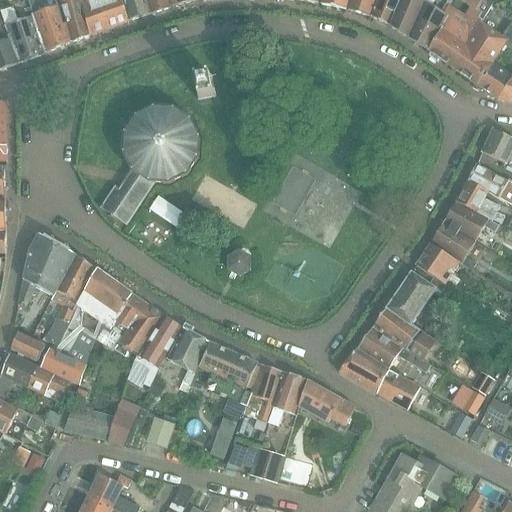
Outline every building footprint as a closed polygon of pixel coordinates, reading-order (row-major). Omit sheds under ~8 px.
[(28,0),(47,54),(74,42),(68,23),(63,25),(54,0),(28,0)] [(60,0),(68,23),(74,42),(74,43),(89,36),(86,23),(81,0),(60,0)] [(86,0),(84,1),(87,19),(91,36),(130,23),(129,21),(122,0),(86,0)] [(147,0),(122,0),(129,21),(151,15),(147,0)] [(147,0),(151,15),(170,9),(168,0),(147,0)] [(171,0),(173,8),(198,3),(197,0),(171,0)] [(322,0),(322,5),(346,10),(348,0),(322,0)] [(351,0),(349,11),(370,17),(375,0),(351,0)] [(389,27),(399,0),(376,0),(371,18),(389,27)] [(425,2),(426,0),(399,0),(389,27),(410,38),(425,2)] [(448,15),(441,11),(441,12),(431,6),(435,0),(426,0),(425,2),(410,38),(428,50),(447,18),(446,18),(448,15)] [(493,4),(487,0),(462,0),(462,1),(471,6),(462,20),(466,22),(463,28),(452,21),(457,12),(449,8),(453,2),(449,0),(447,0),(441,11),(448,15),(446,18),(447,18),(428,50),(428,51),(451,68),(481,24),(482,21),(493,4)] [(11,40),(20,64),(45,54),(33,17),(18,22),(13,8),(2,12),(11,40)] [(491,63),(493,65),(507,43),(511,46),(511,45),(511,25),(502,38),(481,24),(451,68),(476,86),(491,63)] [(0,71),(6,69),(20,64),(11,40),(0,43),(0,71)] [(491,63),(476,86),(496,100),(511,104),(511,78),(493,65),(491,63)] [(194,79),(198,100),(215,96),(211,76),(194,79)] [(154,183),(169,184),(187,175),(198,158),(199,138),(190,120),(173,108),(153,107),(135,116),(124,133),(123,154),(132,171),(125,182),(120,190),(115,187),(100,209),(112,216),(111,218),(114,220),(115,218),(126,226),(154,183)] [(482,154),(506,165),(511,151),(511,139),(493,131),(482,154)] [(467,182),(488,193),(511,206),(511,204),(511,182),(509,181),(508,183),(476,165),(467,182)] [(484,200),(488,193),(467,182),(456,201),(492,221),(504,226),(511,229),(511,220),(496,214),(499,208),(484,200)] [(491,223),(492,221),(456,201),(443,223),(475,243),(484,228),(495,234),(499,228),(491,223)] [(443,223),(430,245),(472,273),(477,264),(467,257),(475,243),(443,223)] [(30,253),(19,305),(26,308),(36,289),(53,298),(56,292),(75,256),(39,236),(30,253)] [(430,245),(415,266),(445,286),(459,265),(472,273),(430,245)] [(227,274),(238,279),(250,271),(248,259),(238,253),(225,259),(227,274)] [(58,320),(56,325),(67,330),(69,326),(77,308),(76,307),(96,269),(75,256),(56,292),(73,301),(70,306),(66,304),(58,320)] [(415,266),(386,309),(412,326),(433,293),(443,300),(450,289),(445,286),(415,266)] [(50,350),(41,369),(71,383),(80,387),(86,367),(95,342),(97,336),(101,325),(111,331),(132,296),(98,271),(77,308),(69,326),(67,330),(58,349),(56,353),(50,350)] [(101,325),(97,336),(105,340),(108,337),(117,342),(119,338),(125,329),(129,332),(139,317),(144,319),(151,309),(132,296),(111,331),(101,325)] [(129,332),(120,345),(137,356),(163,317),(151,309),(144,319),(139,317),(129,332)] [(386,309),(373,328),(407,350),(424,362),(437,344),(430,338),(412,326),(386,309)] [(138,357),(135,362),(150,371),(144,385),(150,388),(160,364),(182,330),(163,317),(137,356),(138,357)] [(50,332),(45,342),(47,343),(58,349),(67,330),(56,325),(58,320),(56,319),(50,332)] [(180,390),(189,394),(209,344),(184,330),(169,361),(188,372),(180,390)] [(425,374),(431,367),(403,351),(372,330),(359,348),(390,369),(397,357),(425,374)] [(17,334),(11,350),(37,362),(44,347),(17,334)] [(247,407),(257,381),(251,378),(257,365),(210,344),(200,368),(215,375),(208,391),(239,405),(247,407)] [(340,373),(408,411),(420,389),(357,350),(340,373)] [(1,376),(14,382),(44,396),(61,405),(65,398),(64,397),(71,383),(9,356),(1,376)] [(274,410),(286,374),(262,366),(257,381),(247,407),(246,412),(257,416),(256,421),(269,425),(274,410)] [(486,398),(495,382),(481,373),(471,389),(486,398)] [(274,410),(269,425),(278,428),(283,413),(295,417),(306,382),(286,374),(274,410)] [(0,401),(3,403),(14,382),(1,376),(0,380),(0,401)] [(331,419),(346,427),(356,410),(325,393),(307,382),(299,408),(328,424),(331,419)] [(89,394),(78,390),(74,401),(85,405),(89,394)] [(473,394),(463,410),(474,417),(484,401),(473,394)] [(483,417),(501,427),(511,410),(493,400),(483,417)] [(0,401),(0,433),(5,436),(13,420),(27,427),(31,418),(18,411),(0,401)] [(64,432),(108,443),(114,419),(72,409),(64,432)] [(130,433),(136,418),(118,410),(114,419),(108,443),(124,447),(130,433)] [(49,412),(44,423),(56,428),(61,417),(49,412)] [(472,421),(460,414),(449,434),(461,441),(472,421)] [(27,428),(38,433),(42,424),(31,418),(27,427),(27,428)] [(148,443),(167,450),(175,426),(156,419),(148,443)] [(355,422),(350,433),(361,438),(366,427),(355,422)] [(167,450),(179,454),(185,435),(174,431),(167,450)] [(306,441),(300,448),(315,460),(321,452),(306,441)] [(249,447),(243,467),(253,470),(260,450),(249,447)] [(20,448),(12,463),(23,469),(31,454),(20,448)] [(253,470),(251,477),(256,478),(263,481),(277,485),(278,481),(284,461),(285,458),(260,450),(253,470)] [(422,459),(418,465),(404,457),(372,511),(406,511),(420,488),(445,501),(457,479),(422,459)] [(284,461),(278,481),(306,488),(312,465),(285,458),(284,461)] [(100,476),(88,498),(112,511),(113,510),(115,511),(139,511),(141,509),(119,498),(124,488),(128,490),(132,483),(120,477),(116,484),(100,476)] [(180,488),(173,503),(184,510),(194,492),(180,488)] [(463,511),(482,511),(489,500),(474,491),(463,511)] [(88,498),(81,511),(111,511),(112,511),(88,498)] [(172,503),(166,511),(182,511),(184,510),(173,503),(172,503)]
